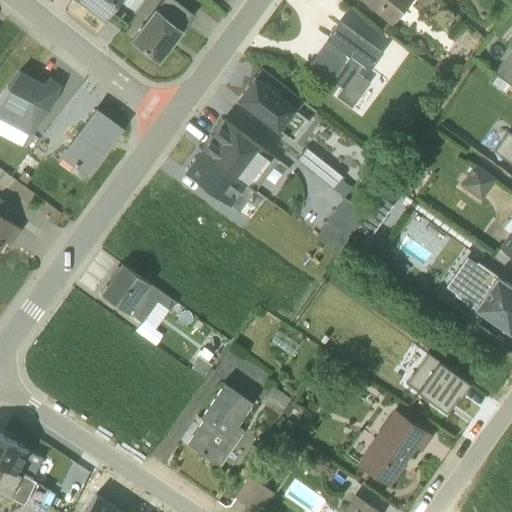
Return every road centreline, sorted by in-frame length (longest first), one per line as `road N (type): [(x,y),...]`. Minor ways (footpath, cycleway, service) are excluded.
road 1 (residential): [(0,351),(167,122)]
road 2 (residential): [(0,384),(189,511)]
road 3 (residential): [(13,0),(167,122)]
road 4 (residential): [(167,122),(258,0)]
road 5 (residential): [(432,511),(511,401)]
